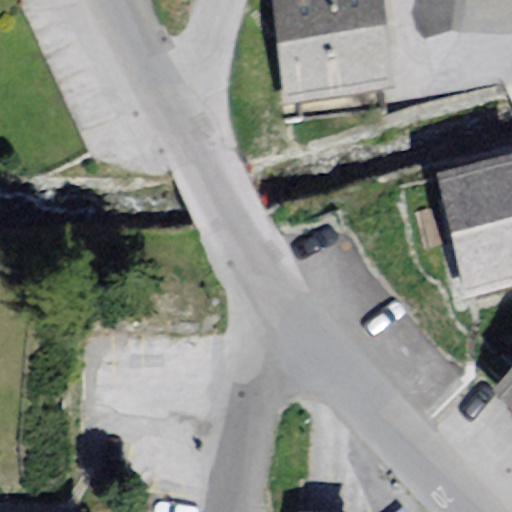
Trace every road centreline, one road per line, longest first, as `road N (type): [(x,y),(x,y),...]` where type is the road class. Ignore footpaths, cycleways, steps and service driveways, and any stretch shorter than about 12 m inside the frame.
road 1 (residential): [(465,511),(282,309)]
road 2 (residential): [(282,309),(177,125)]
road 3 (residential): [(282,309),(233,511)]
road 4 (residential): [(177,125),(116,0)]
road 5 (residential): [(221,0),(177,125)]
